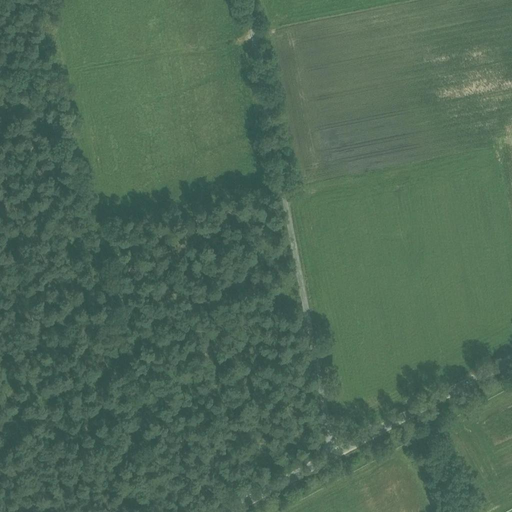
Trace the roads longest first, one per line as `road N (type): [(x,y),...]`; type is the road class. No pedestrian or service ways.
road 1 (unclassified): [(248,0),(331,454)]
road 2 (unclassified): [(511,357),(331,454)]
road 3 (unclassified): [(331,454),(224,511)]
